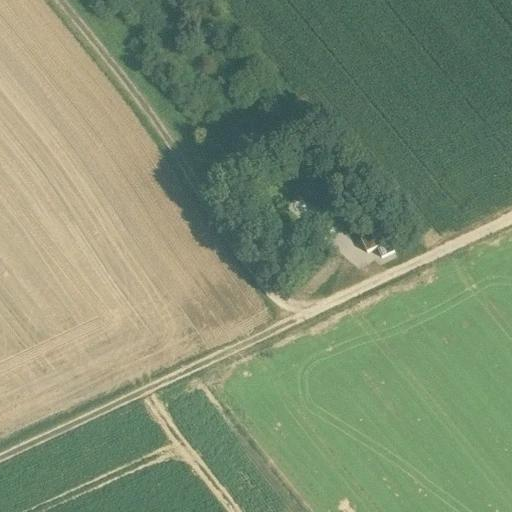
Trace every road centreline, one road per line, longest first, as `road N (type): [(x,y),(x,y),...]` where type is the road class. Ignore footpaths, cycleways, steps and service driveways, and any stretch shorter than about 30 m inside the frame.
road 1 (track): [(0,462),(511,222)]
road 2 (track): [(295,323),(57,0)]
